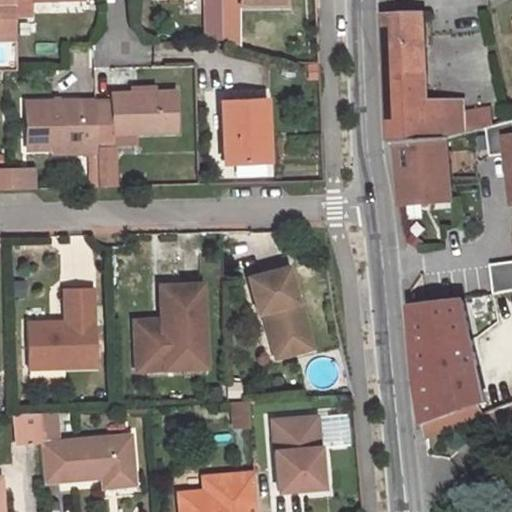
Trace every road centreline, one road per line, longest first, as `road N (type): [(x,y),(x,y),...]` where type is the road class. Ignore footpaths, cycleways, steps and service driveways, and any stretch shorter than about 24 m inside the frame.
road 1 (residential): [(0,217),(376,205)]
road 2 (secondary): [(404,511),(376,205)]
road 3 (secondary): [(376,205),(363,0)]
